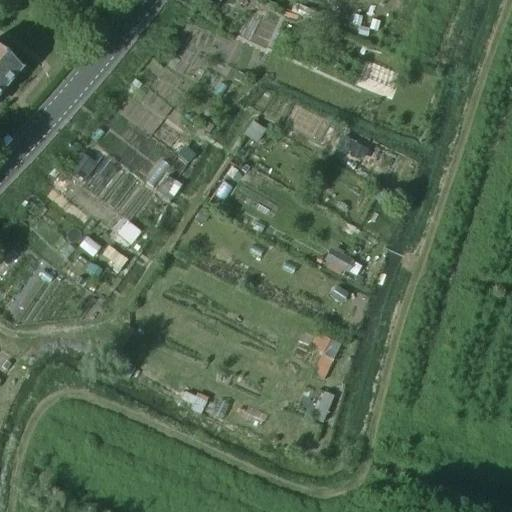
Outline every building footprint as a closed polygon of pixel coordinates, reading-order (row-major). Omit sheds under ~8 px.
[(0,95),(22,70),(0,51),(0,95)] [(386,90),(390,73),(372,69),(368,86),(386,90)] [(252,122),(243,136),(256,145),(266,132),(252,122)] [(167,177),(156,192),(164,198),(164,197),(173,184),(174,183),(167,177)] [(38,191),(25,208),(42,221),(55,204),(38,191)] [(131,233),(126,240),(132,244),(136,237),(131,233)] [(2,236),(0,237),(0,256),(1,258),(13,248),(2,236)] [(331,248),(325,260),(348,273),(355,262),(331,248)] [(2,384),(0,387),(0,393),(6,396),(10,388),(2,384)]
